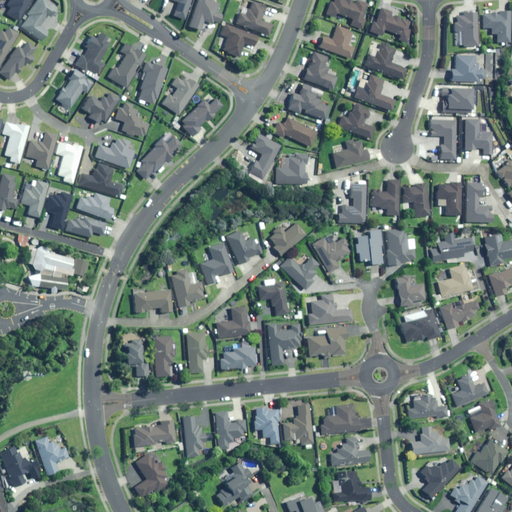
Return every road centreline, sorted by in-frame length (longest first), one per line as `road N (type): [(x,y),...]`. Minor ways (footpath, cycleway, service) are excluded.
road 1 (residential): [(93,405),(367,376)]
road 2 (unknown): [(312,186),(381,168),(397,146),(419,169),(478,175),(511,224)]
road 3 (tertiary): [(121,256),(147,214),(256,98)]
road 4 (residential): [(110,1),(256,98)]
road 5 (tertiary): [(93,405),(98,322),(121,256)]
road 6 (residential): [(429,0),(428,47),(397,146)]
road 7 (residential): [(0,96),(36,88),(83,8)]
road 8 (residential): [(410,511),(390,479),(380,389)]
road 9 (residential): [(0,222),(121,256)]
